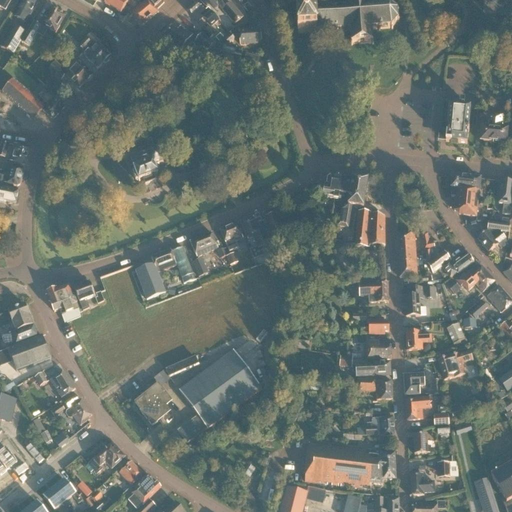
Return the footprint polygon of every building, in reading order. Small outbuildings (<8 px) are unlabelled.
[(0,0),(0,8),(6,12),(11,3),(12,0),(0,0)] [(29,16),(30,17),(38,3),(33,0),(24,0),(19,10),(22,12),(17,19),(25,24),(29,16)] [(131,15),(141,28),(159,13),(157,11),(164,4),(162,1),(163,0),(107,0),(105,5),(121,15),(130,0),(135,0),(141,6),(131,15)] [(230,4),(228,6),(225,2),(227,0),(205,0),(215,11),(219,7),(235,26),(243,19),(230,4)] [(324,34),(328,34),(351,32),(352,46),(372,44),(371,31),(392,29),(398,22),(397,13),(390,7),(383,8),(382,0),(348,0),(349,10),(323,12),(316,13),(317,15),(297,16),(298,35),(324,34)] [(208,9),(207,10),(198,1),(187,11),(198,24),(204,19),(212,28),(219,21),(208,9)] [(64,18),(51,10),(41,27),(35,23),(22,44),(29,48),(37,35),(43,38),(49,29),(56,33),(60,26),(59,25),(64,18)] [(209,41),(215,36),(208,26),(201,32),(209,41)] [(181,28),(177,32),(172,27),(165,37),(187,54),(195,43),(203,49),(208,52),(215,43),(209,41),(201,35),(197,40),(181,28)] [(3,49),(13,56),(26,34),(15,28),(3,49)] [(260,32),(252,33),(252,30),(239,31),(241,47),(258,45),(257,42),(261,42),(260,32)] [(104,64),(105,65),(107,64),(110,61),(111,58),(99,46),(100,44),(91,35),(87,39),(88,40),(79,48),(85,55),(94,46),(96,48),(92,52),(93,52),(86,59),(88,60),(88,61),(98,70),(104,64)] [(228,45),(235,40),(230,35),(224,40),(225,40),(228,44),(228,45)] [(83,54),(71,43),(66,47),(79,59),(83,54)] [(258,64),(259,58),(246,54),(244,60),(258,64)] [(246,61),(245,67),(260,71),(261,65),(246,61)] [(71,73),(68,75),(69,76),(67,78),(79,90),(85,83),(89,83),(93,79),(92,76),(82,66),(77,62),(69,71),(71,73)] [(67,74),(56,63),(48,70),(51,73),(47,77),(55,86),(67,74)] [(48,106),(45,109),(14,81),(2,94),(34,122),(43,111),(54,121),(66,107),(57,99),(46,90),(39,98),(48,106)] [(446,139),(446,143),(467,145),(467,139),(468,133),(469,133),(469,130),(471,108),(465,108),(465,103),(460,103),(460,107),(449,106),(447,132),(439,131),(439,132),(439,138),(446,139)] [(503,132),(505,114),(505,112),(488,110),(487,123),(483,122),(481,141),(504,144),(506,132),(503,132)] [(143,181),(145,186),(156,182),(154,176),(158,175),(155,168),(159,166),(159,165),(163,163),(161,157),(168,154),(160,133),(145,139),(149,150),(131,157),(136,170),(135,171),(133,174),(135,181),(139,182),(143,181)] [(0,150),(0,157),(5,159),(9,146),(2,143),(0,150)] [(9,163),(26,167),(31,150),(14,145),(9,163)] [(253,153),(263,161),(269,152),(260,145),(253,153)] [(7,185),(18,188),(21,187),(24,172),(23,170),(7,165),(5,173),(0,172),(0,182),(7,185)] [(348,206),(352,180),(330,177),(326,180),(326,184),(320,184),(319,193),(324,194),(324,199),(335,201),(333,215),(340,216),(348,206)] [(452,189),(451,198),(456,198),(454,212),(459,216),(476,218),(479,192),(481,180),(452,177),(451,189),(452,189)] [(348,206),(340,216),(338,228),(348,229),(352,207),(364,209),(368,181),(353,179),(352,180),(348,206)] [(511,206),(511,201),(511,183),(501,182),(499,205),(504,206),(502,216),(510,216),(511,206)] [(7,203),(16,205),(19,192),(0,188),(0,203),(6,205),(7,203)] [(271,244),(262,223),(264,222),(260,213),(251,217),(252,218),(241,223),(248,241),(253,239),(257,248),(250,251),(254,261),(267,255),(264,247),(271,244)] [(369,246),(385,248),(385,217),(370,216),(370,215),(359,214),(356,247),(369,248),(369,246)] [(266,218),(270,236),(281,234),(277,216),(266,218)] [(506,240),(500,233),(501,233),(509,234),(510,226),(508,226),(501,225),(488,223),(487,231),(487,232),(477,240),(489,254),(506,240)] [(221,232),(230,253),(238,249),(235,242),(243,239),(237,225),(221,232)] [(190,244),(197,259),(218,250),(212,235),(190,244)] [(398,258),(416,256),(414,235),(397,236),(398,258)] [(429,244),(427,235),(422,237),(427,264),(433,275),(442,268),(450,280),(456,275),(456,276),(473,264),(473,261),(470,257),(467,256),(457,263),(457,262),(450,266),(448,263),(451,262),(444,252),(432,262),(430,251),(435,250),(433,243),(429,244)] [(171,253),(177,268),(182,281),(175,284),(176,288),(195,281),(183,249),(171,253)] [(177,268),(171,253),(171,252),(152,259),(154,265),(136,272),(146,301),(147,302),(166,294),(164,288),(159,275),(177,268)] [(226,258),(230,267),(238,264),(234,254),(226,258)] [(400,279),(417,278),(416,256),(398,258),(400,279)] [(192,264),(199,279),(208,275),(202,260),(192,264)] [(476,286),(483,294),(495,283),(482,268),(473,276),(470,273),(465,277),(464,276),(456,282),(460,287),(462,285),(468,292),(476,286)] [(450,292),(457,286),(452,282),(446,287),(450,292)] [(75,290),(83,313),(89,310),(86,301),(95,298),(90,284),(75,290)] [(378,304),(389,304),(387,284),(378,284),(378,285),(359,286),(360,298),(369,297),(369,304),(378,304)] [(64,309),(76,304),(77,304),(74,296),(73,297),(69,286),(57,291),(64,309)] [(420,310),(419,300),(423,299),(422,288),(411,289),(412,297),(405,297),(406,318),(420,317),(426,317),(425,309),(420,310)] [(505,311),(506,311),(511,305),(511,302),(499,288),(491,295),(487,298),(501,314),(505,311)] [(425,289),(426,300),(436,300),(435,289),(425,289)] [(64,309),(57,291),(57,290),(47,293),(52,305),(51,305),(54,313),(60,311),(65,324),(81,318),(80,317),(80,315),(81,315),(76,304),(64,309)] [(96,300),(98,306),(104,303),(101,294),(96,295),(97,299),(96,300)] [(475,311),(470,314),(475,320),(479,316),(488,309),(483,304),(475,311)] [(28,316),(25,307),(8,313),(12,323),(13,323),(16,332),(1,338),(6,352),(8,351),(17,373),(50,360),(42,338),(39,339),(34,326),(32,326),(28,317),(28,316)] [(388,324),(383,324),(383,321),(369,321),(369,336),(385,336),(385,333),(388,333),(388,324)] [(476,329),(475,321),(464,322),(465,330),(476,329)] [(511,323),(510,325),(510,324),(509,326),(506,323),(497,331),(511,346),(511,323)] [(464,340),(457,325),(446,330),(452,346),(464,340)] [(431,337),(422,337),(421,335),(406,335),(407,352),(422,351),(422,345),(431,344),(431,337)] [(295,342),(295,350),(312,350),(312,342),(295,342)] [(366,343),(367,361),(390,361),(390,343),(366,343)] [(207,430),(262,390),(234,352),(180,392),(198,417),(178,432),(187,445),(207,430)] [(459,355),(438,361),(444,382),(465,376),(462,365),(473,362),(470,353),(459,356),(459,355)] [(170,380),(200,366),(196,357),(166,371),(170,380)] [(352,359),(340,358),(339,369),(352,370),(352,359)] [(486,360),(479,365),(485,372),(491,367),(486,360)] [(374,377),(374,378),(390,377),(389,364),(373,365),(356,366),(356,379),(374,377)] [(164,372),(159,376),(166,384),(170,381),(164,372)] [(511,372),(498,382),(507,394),(511,390),(511,372)] [(50,382),(59,396),(61,400),(75,391),(63,373),(50,382)] [(40,388),(47,383),(44,379),(46,378),(44,374),(35,379),(40,388)] [(405,397),(406,396),(420,396),(419,387),(424,387),(424,375),(404,376),(405,397)] [(392,401),(392,396),(391,382),(378,383),(378,384),(375,384),(375,381),(357,380),(357,392),(376,393),(377,402),(392,401)] [(441,397),(440,381),(432,382),(433,397),(441,397)] [(158,385),(135,403),(141,411),(140,412),(152,427),(170,412),(166,407),(172,402),(158,385)] [(10,424),(16,402),(9,400),(0,398),(0,421),(4,423),(10,424)] [(79,404),(75,398),(64,405),(69,411),(66,412),(65,415),(68,419),(71,420),(73,418),(79,428),(89,421),(88,419),(92,417),(82,402),(79,404)] [(407,422),(422,421),(422,411),(430,411),(429,399),(405,401),(407,422)] [(502,407),(507,414),(511,410),(511,402),(511,401),(502,407)] [(55,419),(65,412),(60,404),(50,411),(55,419)] [(463,416),(461,408),(449,412),(452,420),(463,416)] [(440,409),(439,409),(440,417),(448,416),(446,409),(440,409)] [(433,417),(434,427),(449,427),(448,416),(440,417),(433,417)] [(46,433),(39,420),(39,419),(38,420),(33,422),(34,423),(34,424),(41,436),(46,433)] [(377,438),(394,437),(393,419),(372,420),(372,425),(367,425),(367,429),(366,429),(366,438),(377,437),(377,438)] [(469,423),(463,425),(465,433),(472,431),(469,423)] [(449,435),(449,427),(437,428),(437,436),(449,435)] [(41,436),(46,445),(52,442),(48,433),(41,436)] [(427,444),(427,436),(414,437),(415,456),(434,455),(434,443),(427,444)] [(106,463),(112,469),(124,458),(112,445),(100,455),(98,456),(92,460),(93,461),(88,466),(97,475),(101,471),(99,468),(106,463)] [(305,484),(328,486),(370,491),(371,485),(382,486),(383,482),(396,482),(395,455),(381,455),(381,456),(374,455),(374,452),(309,445),(305,484)] [(5,448),(0,452),(0,462),(7,472),(18,464),(5,448)] [(511,511),(511,453),(492,465),(496,473),(491,476),(506,503),(504,505),(505,507),(506,511),(511,511)] [(120,473),(132,486),(138,481),(135,478),(140,474),(130,463),(120,473)] [(437,465),(437,480),(458,479),(458,464),(437,465)] [(251,477),(256,469),(251,466),(246,475),(251,477)] [(423,484),(423,475),(409,476),(410,498),(424,497),(424,495),(435,494),(434,483),(423,484)] [(154,482),(154,483),(147,476),(134,488),(136,491),(131,495),(132,496),(126,501),(135,510),(142,504),(142,505),(160,489),(154,482)] [(488,480),(474,485),(479,504),(494,499),(488,480)] [(65,482),(54,490),(65,504),(67,502),(73,497),(75,495),(65,482)] [(287,488),(281,511),(302,511),(307,493),(287,488)] [(87,489),(82,494),(87,499),(92,494),(87,489)] [(54,490),(44,499),(55,511),(63,505),(65,504),(54,490)] [(102,498),(98,493),(92,499),(96,503),(102,498)] [(75,495),(73,497),(79,505),(83,502),(76,494),(75,495)] [(398,511),(399,500),(376,500),(375,511),(398,511)] [(150,511),(155,508),(149,501),(137,511),(150,511)] [(65,504),(63,505),(68,511),(69,511),(73,510),(67,502),(65,504)] [(437,511),(438,511),(445,511),(445,503),(437,503),(437,505),(416,505),(416,507),(412,507),(412,511),(437,511)]
